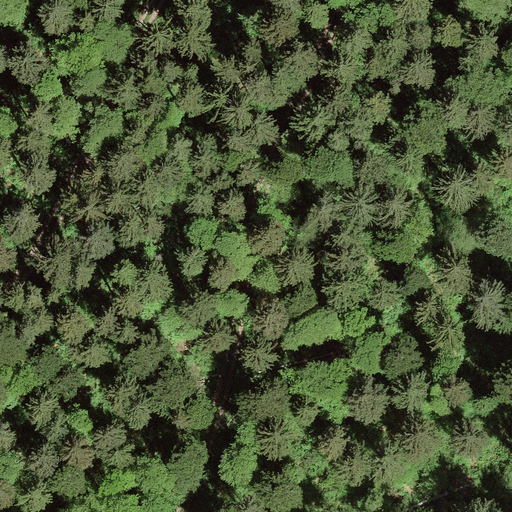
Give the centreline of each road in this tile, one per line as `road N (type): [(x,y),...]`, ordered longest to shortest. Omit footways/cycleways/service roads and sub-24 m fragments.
road 1 (track): [(345,0),(278,145),(222,381),(180,511)]
road 2 (track): [(0,300),(33,253),(152,0)]
